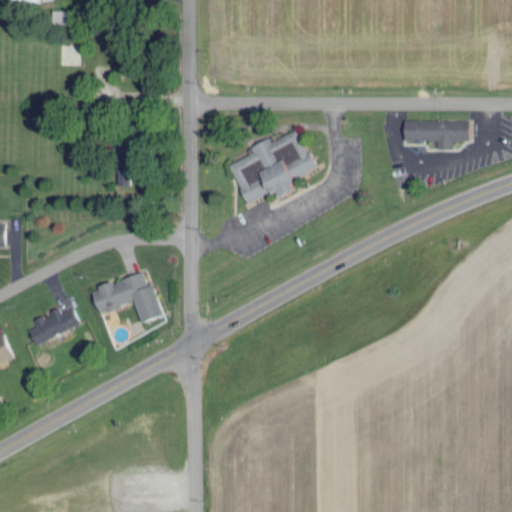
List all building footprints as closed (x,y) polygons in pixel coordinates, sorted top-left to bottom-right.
[(51,21),(69,21),(70,9),(51,8),(51,21)] [(468,138),(468,117),(402,118),(403,139),(436,139),(436,147),(453,147),(453,138),(468,138)] [(228,161),(246,201),(275,188),(278,194),(294,187),(289,176),(314,165),(298,126),(273,137),(271,134),(249,144),(251,151),(228,161)] [(128,183),(127,162),(116,162),(117,183),(128,183)] [(140,320),(162,313),(151,282),(146,284),(142,270),(90,287),(98,311),(133,299),(140,320)] [(28,328),(33,341),(79,323),(72,305),(59,311),(58,308),(33,318),(36,324),(28,328)] [(0,331),(0,361),(11,356),(0,331)]
